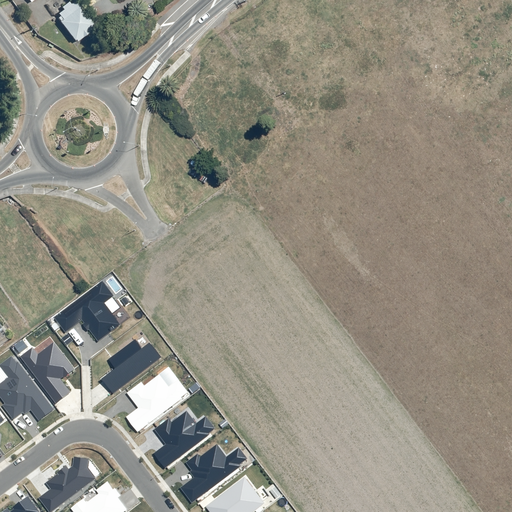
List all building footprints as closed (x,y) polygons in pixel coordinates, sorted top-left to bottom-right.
[(92,23),(74,0),(73,0),(55,14),(76,42),(93,29),(92,23)] [(442,44),(499,0),(460,0),(427,25),(442,44)] [(511,13),(505,4),(444,50),(459,68),(511,27),(511,13)] [(343,47),(329,28),(267,73),(282,92),(343,47)] [(511,37),(445,87),(459,106),(511,66),(511,37)] [(252,161),(272,143),(263,132),(256,138),(242,149),(252,161)] [(511,202),(511,175),(492,191),(505,208),(511,202)] [(56,317),(68,332),(84,320),(99,341),(122,324),(106,303),(116,296),(105,281),(56,317)] [(0,345),(12,337),(0,321),(0,345)] [(119,368),(104,379),(116,394),(163,357),(153,343),(146,349),(138,338),(111,359),(119,368)] [(35,347),(23,356),(59,402),(72,392),(63,379),(77,368),(56,341),(40,354),(35,347)] [(42,422),(59,409),(16,353),(0,364),(10,377),(0,384),(0,392),(8,403),(6,405),(16,419),(25,412),(28,415),(33,411),(42,422)] [(140,408),(129,416),(140,431),(191,393),(181,380),(172,386),(162,374),(147,385),(144,382),(129,393),(140,408)] [(169,445),(157,453),(168,468),(212,434),(211,433),(217,428),(208,417),(198,424),(189,412),(174,423),(171,419),(157,430),(169,445)] [(197,477),(182,488),(194,503),(244,466),(242,464),(250,458),(241,446),(228,456),(219,444),(202,456),(200,453),(188,462),(194,471),(193,472),(197,477)] [(52,489),(39,498),(50,511),(52,511),(97,478),(89,469),(91,458),(76,456),(75,465),(72,468),(69,464),(46,481),(52,489)] [(212,511),(254,511),(267,503),(248,477),(208,506),(212,511)] [(125,511),(128,510),(119,497),(122,496),(110,480),(97,490),(100,493),(88,502),(86,499),(73,508),(76,511),(125,511)] [(42,511),(43,511),(30,495),(14,507),(15,509),(12,511),(10,507),(3,511),(42,511)]
